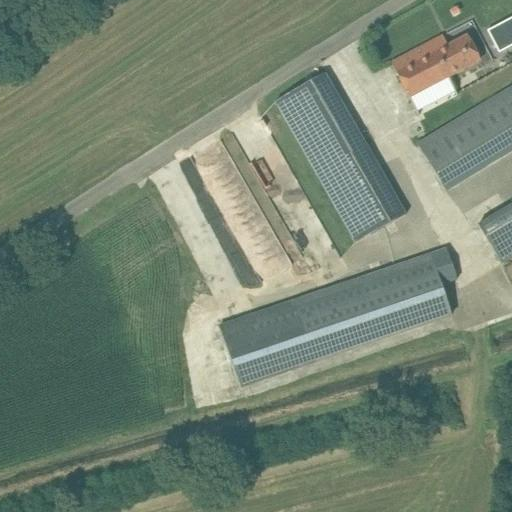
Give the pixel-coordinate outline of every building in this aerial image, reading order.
[(511,4),(482,20),(493,42),(511,32),(511,4)] [(391,64),(418,115),(457,95),(448,77),(480,60),(468,37),(448,48),(442,37),(391,64)] [(309,83),(276,103),(285,119),(316,173),(325,168),(344,202),(386,180),(366,145),(335,91),(325,74),(309,83)] [(511,150),(511,90),(511,89),(419,150),(447,193),(511,150)] [(511,205),(477,226),(500,265),(511,257),(511,205)] [(250,243),(264,267),(293,251),(280,229),(274,233),(272,230),(250,243)] [(278,308),(218,329),(238,388),(299,367),(451,315),(441,285),(456,280),(446,251),(431,256),(278,308)]
